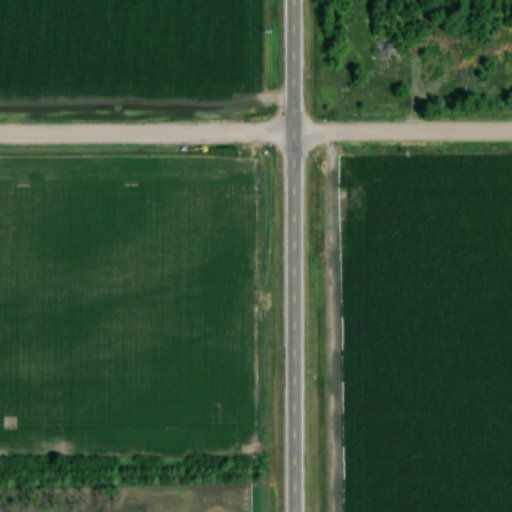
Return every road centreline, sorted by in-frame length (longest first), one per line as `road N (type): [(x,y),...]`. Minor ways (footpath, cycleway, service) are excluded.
road 1 (tertiary): [(291,511),(294,0)]
road 2 (residential): [(511,133),(0,135)]
